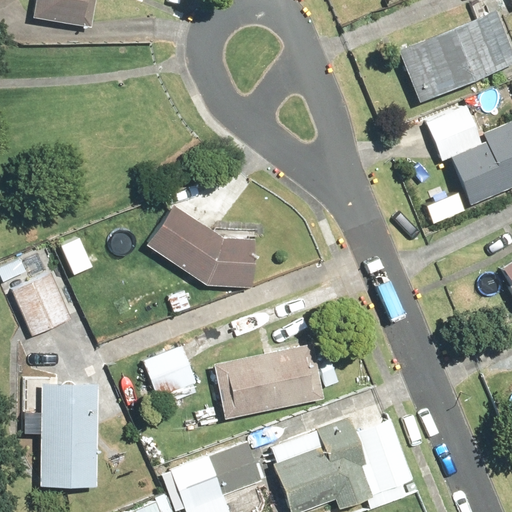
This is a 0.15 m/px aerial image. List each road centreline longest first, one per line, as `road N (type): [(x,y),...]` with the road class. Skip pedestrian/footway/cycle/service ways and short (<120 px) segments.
road 1 (residential): [(356,204),(221,95),(208,54),(218,18),(245,5),(267,5),(292,20),(339,149)]
road 2 (residential): [(496,511),(356,204)]
